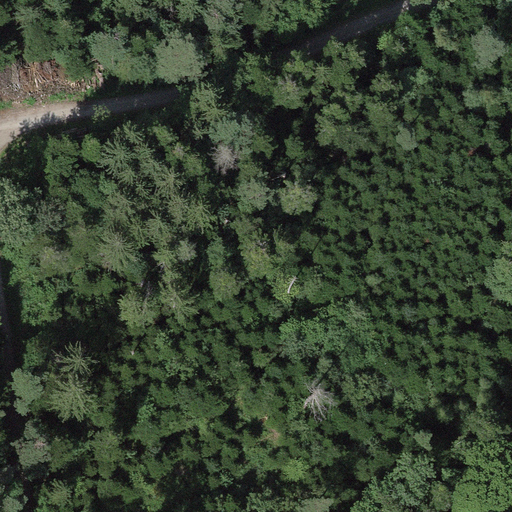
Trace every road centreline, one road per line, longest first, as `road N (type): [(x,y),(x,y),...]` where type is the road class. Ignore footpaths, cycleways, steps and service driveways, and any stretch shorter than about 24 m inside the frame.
road 1 (track): [(0,126),(169,92),(429,0)]
road 2 (track): [(0,388),(18,511)]
